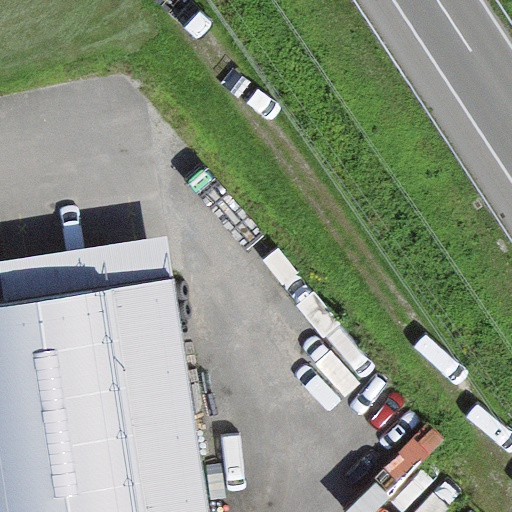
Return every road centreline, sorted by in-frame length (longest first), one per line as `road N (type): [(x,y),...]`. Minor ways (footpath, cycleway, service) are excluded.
road 1 (unknown): [(0,211),(133,209),(172,228),(205,298),(255,511)]
road 2 (motorway): [(436,0),(511,115)]
